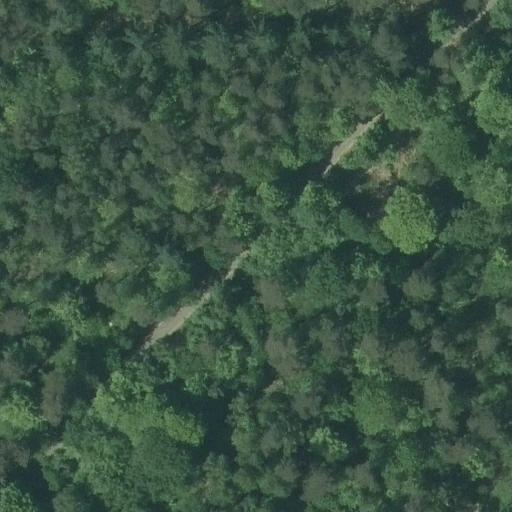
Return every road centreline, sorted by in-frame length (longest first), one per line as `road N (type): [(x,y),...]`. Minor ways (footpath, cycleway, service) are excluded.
road 1 (unclassified): [(0,503),(391,89),(492,0)]
road 2 (track): [(479,10),(0,37)]
